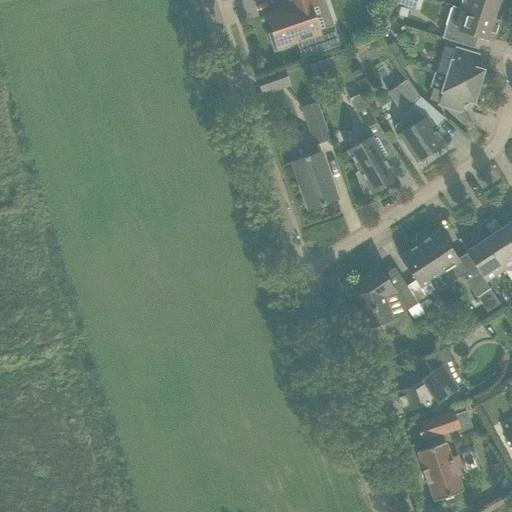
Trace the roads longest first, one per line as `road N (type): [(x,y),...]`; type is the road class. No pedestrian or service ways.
road 1 (residential): [(301,275),(494,149),(511,95)]
road 2 (unclassified): [(380,511),(301,275)]
road 3 (unclassified): [(301,275),(238,88)]
